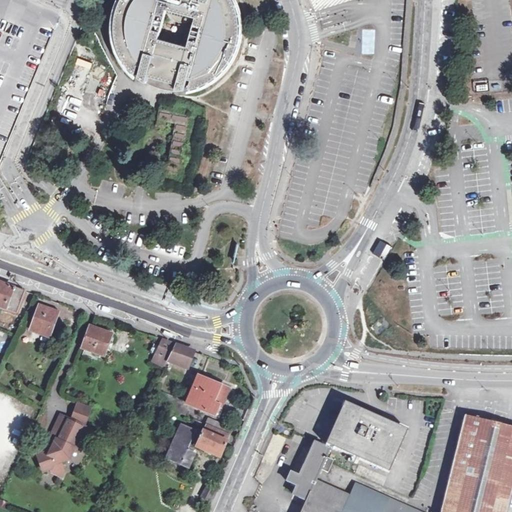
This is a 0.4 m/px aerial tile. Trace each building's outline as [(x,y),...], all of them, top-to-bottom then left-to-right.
[(0,0),(0,156),(1,153),(56,20),(62,6),(64,0),(0,0)] [(124,0),(124,2),(121,7),(120,13),(118,19),(118,25),(118,30),(118,36),(119,42),(121,48),(123,53),(126,59),(129,63),(133,68),(137,72),(139,66),(142,66),(139,77),(145,81),(152,85),(158,88),(162,72),(169,74),(165,90),(171,90),(178,91),(186,90),(189,79),(192,80),(190,87),(196,85),(201,83),(206,80),(212,77),(216,73),(220,69),(224,65),(228,60),(231,55),(233,49),(235,43),(236,38),(237,32),(237,26),(236,20),(235,14),(233,8),(231,3),(229,0),(124,0)] [(162,72),(158,88),(165,90),(169,74),(162,72)] [(475,83),(476,91),(488,89),(487,82),(475,83)] [(168,117),(177,119),(170,160),(161,158),(163,150),(153,148),(150,167),(182,173),(193,111),(161,106),(158,124),(167,126),(168,117)] [(378,257),(384,260),(392,248),(380,241),(372,254),(378,257)] [(0,283),(0,307),(17,313),(25,290),(7,284),(6,286),(0,283)] [(48,336),(56,312),(40,306),(31,330),(48,336)] [(104,356),(111,334),(91,327),(82,349),(104,356)] [(163,339),(157,355),(167,360),(167,361),(186,368),(192,351),(175,344),(175,343),(163,339)] [(126,357),(130,344),(120,341),(116,353),(126,357)] [(216,417),(228,390),(198,377),(187,404),(216,417)] [(324,444),(389,474),(406,430),(343,402),(324,444)] [(56,459),(62,462),(69,459),(75,449),(80,451),(90,429),(62,416),(51,437),(53,438),(46,453),(38,455),(44,471),(51,469),(56,459)] [(507,511),(511,492),(511,426),(464,416),(441,511),(440,511),(507,511)] [(206,424),(230,435),(233,429),(208,419),(206,424)] [(222,454),(230,435),(206,424),(202,433),(181,424),(167,459),(186,466),(189,468),(194,456),(195,454),(194,454),(188,451),(192,441),(198,444),(222,454)] [(196,449),(198,444),(192,441),(188,451),(194,454),(196,449)] [(354,511),(345,508),(351,496),(316,480),(321,469),(328,472),(332,464),(333,460),(326,457),(330,449),(315,442),(297,476),(289,471),(285,480),(295,485),(291,494),(305,501),(300,511),(354,511)] [(64,467),(62,462),(56,459),(51,469),(51,471),(64,467)] [(419,511),(356,485),(351,496),(345,508),(354,511),(419,511)] [(209,501),(213,491),(206,489),(202,498),(209,501)]
